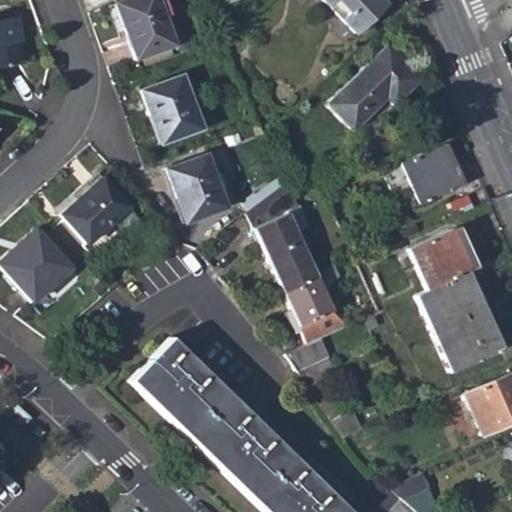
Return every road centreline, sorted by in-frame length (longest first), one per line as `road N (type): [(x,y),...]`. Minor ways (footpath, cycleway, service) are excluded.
road 1 (residential): [(60,401),(154,301),(184,292),(255,364)]
road 2 (residential): [(0,195),(59,141),(78,111),(81,61),(61,0)]
road 3 (tertiary): [(60,401),(175,511)]
road 4 (residential): [(511,167),(455,33)]
